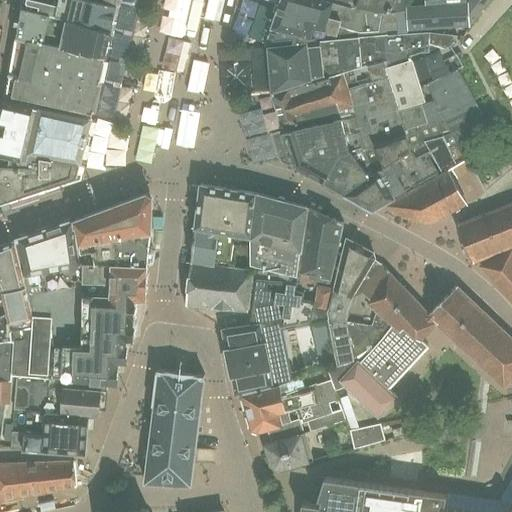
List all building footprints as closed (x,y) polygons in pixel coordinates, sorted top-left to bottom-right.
[(112,29),(118,5),(97,0),(26,0),(26,2),(26,3),(40,6),(39,11),(112,29)] [(391,29),(397,29),(396,12),(382,13),(352,7),(327,0),(281,0),(266,43),(270,44),(358,37),(358,32),(391,29)] [(382,12),(390,12),(393,6),(404,12),(409,0),(332,0),(353,5),(382,12)] [(408,31),(467,27),(483,9),(489,0),(472,0),(472,1),(475,3),(438,5),(437,3),(431,4),(431,6),(406,7),(408,31)] [(106,55),(112,29),(39,11),(40,6),(26,3),(26,2),(23,1),(17,38),(47,41),(106,55)] [(458,35),(429,32),(429,44),(444,48),(451,45),(456,38),(458,35)] [(429,51),(428,33),(387,35),(269,46),(273,90),(310,78),(311,82),(343,72),(370,63),(383,60),(386,68),(412,60),(411,56),(417,54),(417,47),(422,46),(423,53),(429,51)] [(101,79),(106,55),(47,41),(17,38),(16,38),(9,75),(45,83),(48,67),(101,79)] [(399,108),(386,68),(383,60),(370,63),(343,72),(311,82),(302,85),(274,92),(283,125),(327,113),(326,112),(350,105),(352,111),(365,109),(368,117),(399,108)] [(386,68),(399,108),(421,102),(425,100),(412,60),(386,68)] [(45,83),(9,75),(6,93),(94,112),(101,79),(48,67),(45,83)] [(436,103),(452,132),(484,119),(476,102),(473,98),(458,68),(426,84),(436,103)] [(81,162),(91,118),(40,106),(40,107),(6,99),(0,126),(0,164),(41,166),(41,156),(81,162)] [(411,144),(423,140),(452,132),(436,103),(422,107),(421,102),(399,108),(368,117),(365,109),(352,111),(353,116),(284,130),(271,132),(279,158),(282,161),(286,163),(290,164),(294,164),(296,163),(302,169),(344,192),(370,175),(400,159),(412,150),(411,144)] [(484,119),(452,132),(423,140),(429,152),(426,154),(425,153),(410,161),(412,166),(406,170),(400,159),(370,175),(344,192),(373,209),(387,202),(386,199),(442,169),(443,171),(465,159),(457,142),(490,129),(484,119)] [(429,152),(423,140),(411,144),(412,150),(400,159),(406,170),(412,166),(410,161),(425,153),(426,154),(429,152)] [(0,202),(78,176),(81,162),(41,156),(41,166),(0,164),(0,202)] [(471,168),(467,159),(466,160),(453,167),(457,176),(471,168)] [(467,203),(459,188),(449,171),(388,204),(404,216),(432,222),(467,203)] [(251,236),(257,193),(201,183),(196,228),(233,233),(251,236)] [(147,193),(76,219),(82,252),(93,250),(96,263),(146,265),(148,265),(152,232),(152,197),(147,193)] [(307,207),(257,193),(251,236),(251,263),(274,269),(274,279),(298,282),(298,274),(307,207)] [(511,204),(460,224),(458,225),(465,244),(468,251),(472,262),(478,259),(511,246),(511,204)] [(302,273),(331,279),(340,236),(343,225),(344,225),(345,223),(310,208),(302,273)] [(36,325),(11,331),(11,340),(11,341),(13,364),(12,375),(17,375),(50,377),(51,377),(52,369),(54,339),(83,340),(83,294),(84,263),(81,263),(74,220),(19,238),(20,240),(15,241),(36,325)] [(232,242),(233,233),(196,228),(192,260),(232,267),(235,243),(232,242)] [(388,320),(377,311),(372,325),(345,321),(357,295),(354,293),(374,259),(375,257),(374,252),(348,238),(333,297),(331,296),(333,288),(318,285),(316,302),(315,308),(328,310),(329,314),(328,314),(328,318),(338,364),(364,356),(375,348),(388,320)] [(15,240),(0,245),(0,282),(4,291),(11,321),(11,322),(11,331),(36,325),(15,241),(15,240)] [(511,249),(480,264),(511,297),(511,249)] [(211,307),(248,310),(253,271),(191,261),(186,305),(211,306),(211,307)] [(54,339),(52,369),(59,370),(59,377),(108,381),(114,382),(115,359),(123,359),(124,337),(132,338),(133,336),(135,298),(142,299),(144,299),(145,280),(146,265),(96,263),(84,263),(83,294),(83,340),(54,339)] [(511,376),(511,339),(457,285),(430,313),(383,265),(372,277),(363,292),(371,299),(369,303),(377,311),(388,320),(375,348),(364,356),(338,364),(338,366),(329,369),(337,391),(346,387),(379,419),(399,397),(389,388),(429,346),(421,339),(438,321),(505,384),(511,376)] [(0,342),(11,340),(11,331),(11,322),(11,321),(2,323),(0,318),(0,301),(3,299),(0,292),(0,342)] [(300,315),(255,313),(258,324),(224,329),(228,348),(227,349),(229,357),(232,376),(233,376),(237,394),(273,387),(293,381),(283,327),(328,318),(328,314),(329,314),(328,310),(315,308),(316,302),(303,300),(300,315)] [(314,323),(287,331),(297,367),(324,359),(314,323)] [(11,340),(0,342),(0,361),(1,380),(11,381),(12,381),(12,375),(13,364),(11,341),(11,340)] [(191,484),(194,462),(201,410),(201,407),(205,378),(205,375),(203,374),(202,375),(161,369),(159,368),(158,371),(159,371),(154,404),(157,404),(146,481),(191,484)] [(17,375),(15,408),(27,409),(89,415),(100,416),(101,391),(49,386),(49,385),(50,377),(17,375)] [(303,423),(308,421),(309,421),(343,410),(332,380),(317,385),(317,384),(305,388),(301,378),(280,386),(244,395),(251,419),(253,429),(259,430),(283,425),(282,423),(291,421),(288,411),(297,408),(303,423)] [(0,440),(1,440),(6,403),(10,404),(11,381),(1,380),(0,380),(0,440)] [(13,431),(11,447),(23,449),(86,453),(89,415),(27,409),(25,432),(13,431)] [(343,410),(309,421),(308,421),(311,431),(345,420),(343,410)] [(381,424),(368,427),(371,444),(385,440),(382,427),(381,424)] [(354,448),(371,444),(368,427),(351,430),(354,448)] [(271,466),(278,470),(314,460),(306,433),(271,442),(273,450),(267,451),(271,466)] [(0,500),(77,485),(74,461),(0,463),(0,500)] [(511,511),(511,476),(500,499),(447,491),(447,494),(325,476),(318,498),(322,499),(321,504),(303,502),(301,511),(511,511)] [(303,484),(301,499),(310,501),(312,485),(303,484)]
